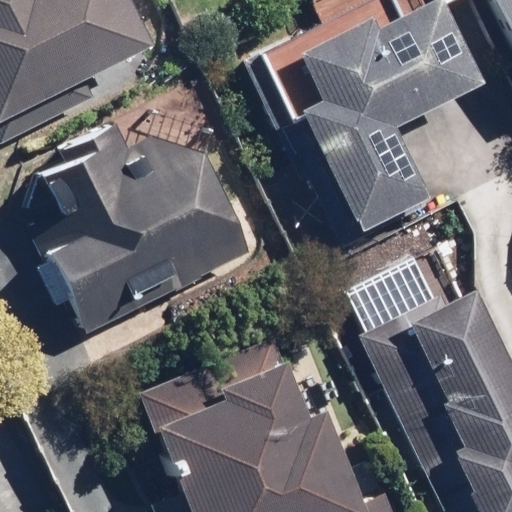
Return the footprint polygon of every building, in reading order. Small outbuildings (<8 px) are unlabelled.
[(100,0),(0,0),(0,112),(126,53),(100,0)] [(217,71),(289,200),(278,206),(317,275),(360,251),(351,237),(406,206),(370,141),(455,93),(402,0),(299,0),(290,5),(301,24),(217,71)] [(511,0),(496,0),(511,32),(511,0)] [(227,247),(167,118),(7,193),(80,350),(211,289),(198,261),(227,247)] [(511,144),(454,177),(500,257),(511,250),(511,144)] [(511,511),(511,399),(430,242),(338,290),(357,326),(344,332),(437,511),(511,511)] [(374,511),(369,498),(341,510),(269,336),(120,397),(161,495),(130,508),(131,511),(374,511)]
